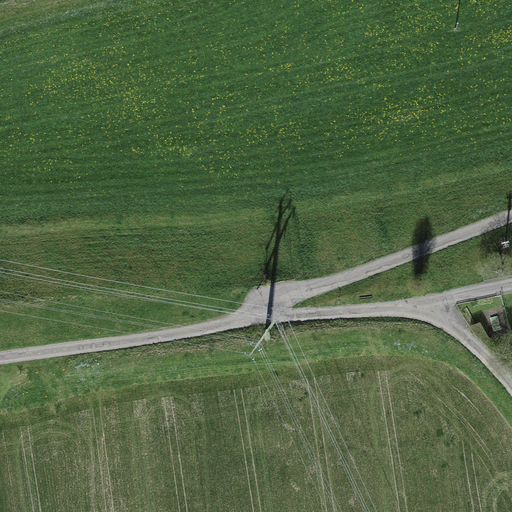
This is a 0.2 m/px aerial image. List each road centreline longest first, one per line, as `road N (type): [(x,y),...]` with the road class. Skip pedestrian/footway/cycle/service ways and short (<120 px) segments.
road 1 (residential): [(258,324),(274,295),(335,290),(511,222)]
road 2 (unclassified): [(511,383),(456,329),(411,314),(258,324)]
road 3 (unclassified): [(258,324),(0,358)]
